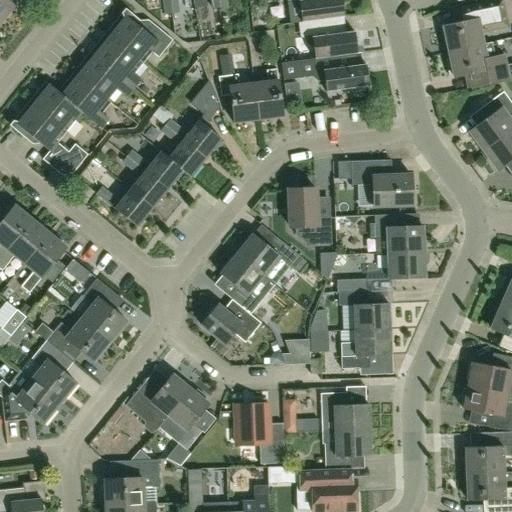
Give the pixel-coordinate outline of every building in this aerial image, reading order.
[(0,0),(0,25),(15,6),(7,0),(0,0)] [(163,0),(166,15),(172,14),(170,0),(163,0)] [(170,0),(172,14),(179,13),(177,0),(170,0)] [(219,0),(211,0),(213,8),(220,7),(219,0)] [(286,0),(290,24),(298,23),(323,20),(345,17),(342,0),(302,0),(300,0),(299,0),(286,0)] [(448,51),(483,45),(480,32),(507,27),(501,0),(499,0),(472,6),(455,11),(457,23),(443,26),(448,51)] [(110,36),(139,60),(148,49),(159,58),(173,40),(149,20),(142,29),(126,16),(110,36)] [(312,37),(314,57),(315,58),(333,56),(357,52),(354,30),(325,34),(323,20),(298,23),(300,39),(312,37)] [(94,56),(133,89),(140,80),(130,71),(139,60),(110,36),(94,56)] [(448,51),(450,60),(446,61),(449,76),(453,76),(453,77),(465,75),(468,88),(509,80),(504,54),(494,57),(492,43),(483,45),(448,51)] [(220,51),(221,65),(247,65),(247,51),(220,51)] [(78,75),(107,99),(116,89),(126,97),(133,89),(94,56),(78,75)] [(315,58),(314,57),(281,62),(283,79),(312,75),(318,79),(325,78),(326,91),(368,85),(366,63),(334,67),(333,56),(315,58)] [(254,83),(259,120),(283,117),(276,69),(267,71),(268,81),(254,83)] [(254,83),(240,85),(239,74),(219,77),(222,97),(231,95),(234,123),(259,120),(254,83)] [(62,95),(83,113),(101,128),(109,119),(98,110),(107,99),(78,75),(62,95)] [(189,105),(203,117),(208,121),(220,107),(208,82),(189,105)] [(33,105),(67,133),(83,113),(62,95),(50,85),(33,105)] [(483,152),(511,130),(511,123),(508,118),(511,114),(511,104),(503,92),(479,110),(485,120),(468,132),(483,152)] [(58,144),(67,133),(33,105),(17,125),(50,152),(43,161),(56,171),(70,154),(82,164),(89,155),(76,145),(70,153),(58,144)] [(166,124),(179,135),(183,129),(170,119),(173,115),(161,105),(153,115),(165,124),(166,124)] [(184,139),(207,157),(222,138),(200,120),(184,139)] [(166,124),(165,124),(161,129),(174,140),(179,135),(166,124)] [(511,160),(511,130),(483,152),(497,172),(511,160)] [(191,177),(207,157),(184,139),(169,158),(162,152),(161,153),(183,171),(191,177)] [(127,156),(140,166),(145,161),(132,150),(127,156)] [(146,171),(168,189),(183,171),(161,153),(146,171)] [(140,166),(127,156),(123,161),(136,171),(140,166)] [(385,177),(384,161),(351,163),(352,186),(374,185),(375,207),(413,205),(412,176),(385,177)] [(168,189),(146,171),(130,190),(153,208),(168,189)] [(109,204),(115,198),(102,187),(97,194),(109,204)] [(332,245),(331,217),(317,218),(316,189),(289,190),(291,228),(317,227),(318,246),(332,245)] [(153,208),(130,190),(115,209),(137,227),(153,208)] [(0,218),(0,254),(30,218),(15,205),(6,216),(4,214),(0,218)] [(375,216),(376,239),(377,254),(389,253),(424,252),(423,227),(405,228),(404,215),(375,216)] [(23,263),(48,232),(30,218),(0,254),(0,269),(2,271),(15,256),(23,263)] [(29,293),(55,262),(66,248),(48,232),(23,263),(35,272),(22,287),(29,293)] [(237,255),(273,284),(290,264),(291,265),(299,256),(279,239),(270,248),(254,235),(237,255)] [(424,252),(389,253),(390,280),(425,279),(424,252)] [(230,297),(234,300),(247,312),(251,315),(276,286),(273,284),(237,255),(221,274),(238,288),(230,297)] [(338,271),(368,272),(368,259),(338,259),(338,271)] [(66,269),(73,275),(81,266),(73,260),(66,269)] [(321,290),(328,281),(311,266),(303,274),(321,290)] [(92,306),(82,319),(111,343),(127,323),(109,308),(118,296),(97,279),(82,298),(92,306)] [(338,294),(340,294),(367,293),(367,280),(338,281),(338,294)] [(511,282),(502,305),(511,309),(511,282)] [(356,331),(390,329),(389,304),(368,305),(367,293),(340,294),(340,307),(355,306),(356,331)] [(251,315),(247,312),(239,322),(219,305),(218,307),(213,306),(207,314),(208,318),(202,326),(226,346),(235,335),(245,344),(262,325),(251,315)] [(511,309),(502,305),(491,329),(511,338),(511,309)] [(11,337),(21,324),(26,318),(17,310),(1,329),(11,337)] [(317,331),(327,331),(328,310),(317,310),(317,331)] [(111,343),(82,319),(71,332),(61,324),(47,342),(67,359),(76,348),(94,363),(111,343)] [(356,331),(356,344),(342,345),(343,370),(370,369),(370,356),(392,355),(390,329),(356,331)] [(332,332),(331,349),(341,349),(342,332),(332,332)] [(31,381),(60,404),(77,384),(59,369),(67,359),(47,342),(32,360),(41,367),(31,381)] [(467,386),(507,394),(509,380),(511,380),(511,357),(500,355),(497,369),(472,364),(467,386)] [(311,376),(321,375),(321,360),(311,360),(311,376)] [(156,432),(169,417),(191,389),(174,375),(157,395),(145,385),(126,407),(145,423),(156,432)] [(44,424),(60,404),(31,381),(20,394),(11,387),(9,388),(1,380),(0,381),(0,397),(1,398),(4,422),(18,421),(18,418),(25,409),(44,424)] [(486,427),(494,428),(510,432),(511,424),(511,407),(504,405),(507,394),(467,386),(462,409),(488,415),(486,427)] [(169,417),(179,426),(170,437),(187,451),(203,433),(193,425),(210,405),(205,401),(206,398),(196,390),(193,391),(191,389),(169,417)] [(322,432),(370,430),(369,404),(347,405),(347,394),(321,395),(322,432)] [(265,445),(265,456),(284,455),(283,424),(269,425),(268,405),(235,407),(237,446),(265,445)] [(326,471),(336,471),(351,470),(350,458),(371,457),(370,430),(322,432),(323,445),(325,445),(326,471)] [(465,475),(503,474),(502,458),(511,457),(511,432),(487,433),(487,448),(464,449),(465,475)] [(104,506),(155,504),(155,502),(142,503),(141,487),(158,486),(156,459),(129,460),(129,478),(103,479),(104,506)] [(351,482),(351,470),(336,471),(326,471),(299,472),(299,487),(311,487),(312,511),(325,511),(357,510),(356,482),(351,482)] [(503,474),(465,475),(465,500),(489,500),(489,511),(511,511),(511,489),(503,490),(503,474)] [(11,511),(43,511),(42,500),(26,502),(24,489),(0,491),(0,511),(12,511),(11,511)] [(228,511),(268,511),(268,502),(228,504),(228,511)]
